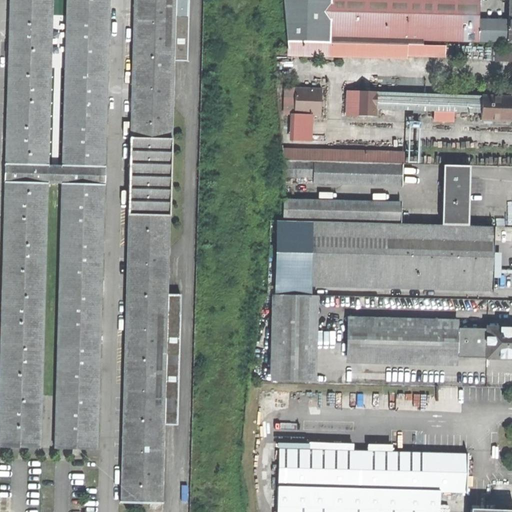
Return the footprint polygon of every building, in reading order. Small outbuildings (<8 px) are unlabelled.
[(128,215),(120,502),(160,503),(162,424),(171,424),(176,424),(179,295),(174,295),(165,294),(167,224),(168,224),(170,140),(169,140),(171,61),(185,62),(186,0),(0,0),(0,182),(3,182),(0,318),(0,446),(40,447),(46,183),(60,184),(54,448),(96,449),(103,185),(114,185),(127,185),(126,214),(128,215)] [(282,0),(287,56),(406,58),(406,57),(406,44),(330,42),(330,37),(436,40),(436,45),(445,45),(477,46),(477,41),(511,42),(511,0),(508,0),(508,21),(477,20),(477,0),(282,0)] [(436,45),(406,44),(406,57),(445,58),(445,45),(436,45)] [(511,50),(496,51),(496,63),(511,62),(511,50)] [(292,140),(310,141),(312,115),(320,115),(321,89),(294,89),(292,140)] [(510,108),(511,97),(480,95),(480,97),(375,93),(375,91),(355,91),(355,116),(374,117),(375,108),(433,110),(432,120),(452,121),(452,111),(480,112),(479,121),(510,122),(510,108)] [(281,150),(282,161),(401,164),(403,164),(403,152),(281,150)] [(401,186),(401,164),(282,161),(283,176),(313,176),(313,183),(401,186)] [(467,197),(468,166),(442,165),(440,213),(400,212),(400,203),(286,200),(286,221),(467,225),(467,197)] [(511,208),(474,208),(474,218),(511,218),(511,208)] [(491,226),(467,225),(286,221),(281,221),(278,294),(309,295),(309,285),(489,289),(490,267),(491,226)] [(376,305),(377,297),(309,295),(278,294),(276,381),(307,382),(309,304),(376,305)] [(487,300),(442,299),(442,308),(486,309),(487,300)] [(457,326),(347,324),(346,355),(456,358),(456,357),(511,358),(511,327),(487,327),(486,328),(457,328),(457,326)] [(465,492),(466,454),(278,449),(275,511),(437,511),(439,491),(465,492)]
